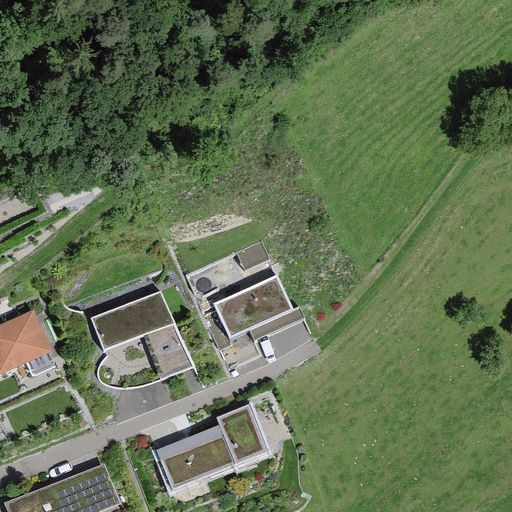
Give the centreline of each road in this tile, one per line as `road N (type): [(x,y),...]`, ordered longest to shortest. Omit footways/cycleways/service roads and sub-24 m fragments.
road 1 (track): [(0,285),(136,180),(215,146),(408,0)]
road 2 (residential): [(0,478),(262,377),(317,345)]
road 3 (track): [(511,130),(462,178),(361,306),(317,345)]
